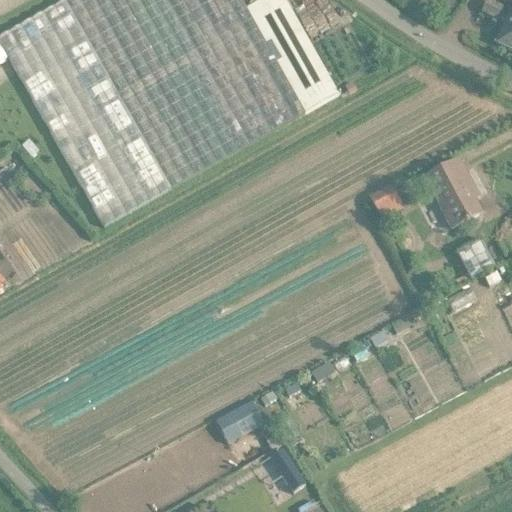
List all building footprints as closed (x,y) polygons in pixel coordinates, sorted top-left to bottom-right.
[(239,0),(65,0),(24,23),(0,36),(0,45),(102,228),(304,114),(245,9),(239,0)] [(304,35),(283,0),(261,0),(245,9),(304,114),(337,95),(304,35)] [(511,52),(511,4),(508,13),(485,2),(480,12),(496,20),(497,18),(504,21),(494,43),(511,52)] [(458,160),(423,179),(451,230),(464,223),(465,225),(469,223),(468,221),(481,214),(473,200),(478,197),(458,160)] [(393,182),(368,196),(383,222),(407,208),(393,182)] [(470,280),(493,267),(479,242),(456,254),(470,280)] [(503,292),(494,296),(498,303),(506,298),(503,292)] [(392,327),(396,335),(409,328),(404,320),(392,327)] [(370,340),(375,349),(387,342),(382,333),(370,340)] [(318,382),(329,376),(323,366),(312,372),(318,382)] [(216,418),(227,443),(265,427),(255,402),(216,418)] [(270,457),(293,493),(306,484),(283,449),(270,457)]
